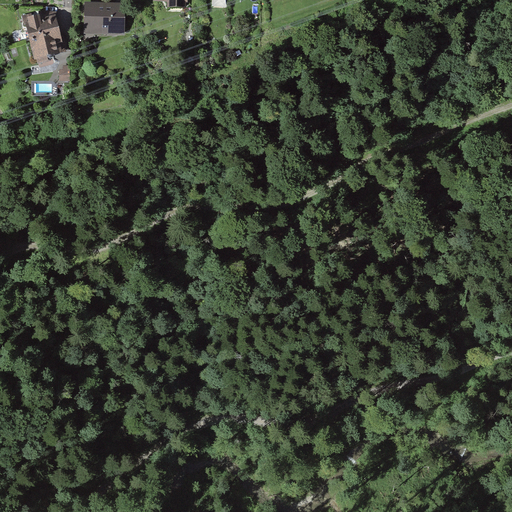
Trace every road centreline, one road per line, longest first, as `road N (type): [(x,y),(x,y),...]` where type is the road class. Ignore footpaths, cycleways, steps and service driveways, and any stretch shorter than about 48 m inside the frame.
road 1 (track): [(0,269),(13,250),(113,246),(190,208),(268,210),(511,105)]
road 2 (track): [(78,511),(210,422),(312,422),(409,381),(511,352)]
